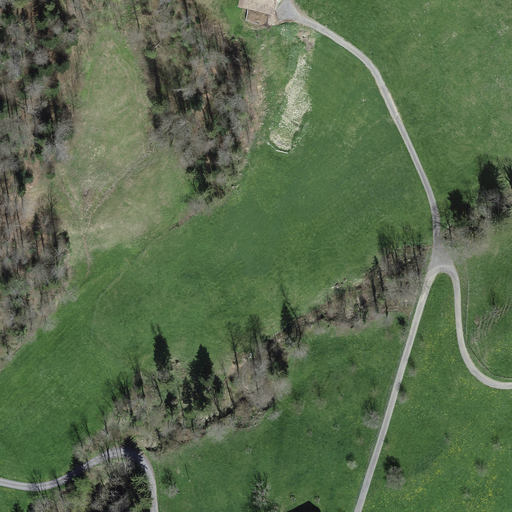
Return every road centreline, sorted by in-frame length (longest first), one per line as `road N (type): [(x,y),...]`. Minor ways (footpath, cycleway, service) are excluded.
road 1 (track): [(287,14),(332,35),(375,69),(428,190),(438,254),(358,511)]
road 2 (unclassified): [(0,484),(128,483),(152,491),(153,511)]
road 3 (track): [(511,387),(471,370),(454,279),(438,254)]
